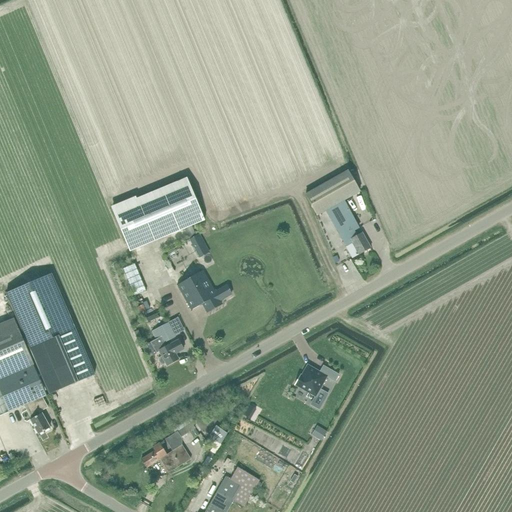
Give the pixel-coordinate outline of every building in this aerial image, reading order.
[(344,201),(360,192),(348,170),(305,195),(317,217),(326,211),(346,246),(352,243),(359,256),(371,248),(362,233),(356,236),(354,231),(359,228),(344,201)] [(130,252),(204,221),(186,178),(136,199),(136,197),(111,207),(130,252)] [(199,234),(189,240),(192,247),(203,241),(199,234)] [(215,291),(204,272),(177,286),(191,311),(202,304),(207,313),(222,305),(220,301),(232,295),(226,285),(215,291)] [(14,319),(0,324),(0,416),(9,413),(24,406),(32,419),(30,420),(38,435),(50,428),(42,413),(40,414),(39,413),(48,407),(43,397),(47,396),(25,344),(28,343),(50,394),(55,392),(95,375),(51,274),(12,291),(6,293),(25,337),(23,338),(14,319)] [(166,347),(164,344),(176,337),(169,322),(155,329),(160,340),(154,343),(158,350),(162,357),(160,357),(159,360),(162,364),(163,364),(165,363),(167,366),(179,360),(175,354),(184,350),(178,339),(166,347)] [(151,343),(144,346),(149,356),(156,352),(151,343)] [(301,375),(295,385),(315,397),(327,377),(335,382),(339,375),(323,366),(320,372),(307,365),(302,375),(301,375)] [(281,391),(276,388),(246,443),(254,447),(245,463),(271,477),(314,400),(285,384),(281,391)] [(147,469),(160,460),(169,474),(191,459),(182,445),(182,439),(182,438),(196,429),(192,423),(165,439),(172,451),(167,455),(160,443),(152,448),(154,451),(141,460),(147,469)] [(214,441),(221,445),(228,434),(216,426),(209,438),(214,441)] [(317,426),(311,435),(321,441),(326,432),(317,426)] [(214,441),(210,447),(212,448),(210,452),(215,455),(221,445),(214,441)] [(207,457),(203,465),(207,468),(215,455),(210,452),(208,451),(205,456),(207,457)] [(237,467),(231,479),(242,485),(234,500),(245,506),(260,479),(237,467)] [(198,469),(193,475),(199,479),(204,474),(198,469)] [(227,511),(234,500),(242,485),(231,479),(226,476),(205,511),(227,511)]
